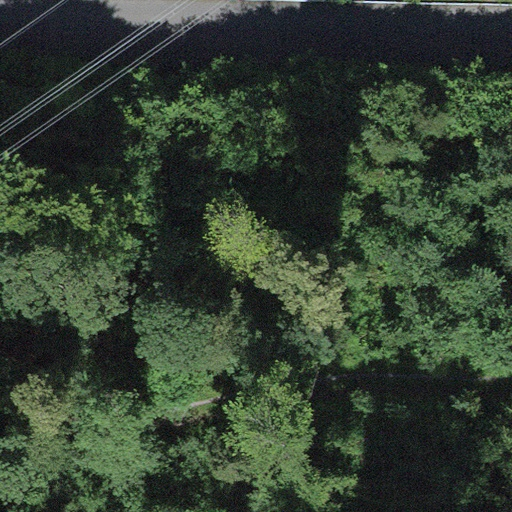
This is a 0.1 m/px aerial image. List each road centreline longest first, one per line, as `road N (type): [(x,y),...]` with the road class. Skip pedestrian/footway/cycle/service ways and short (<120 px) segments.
road 1 (track): [(0,422),(121,422),(328,382),(511,382)]
road 2 (unclassified): [(511,31),(0,14)]
